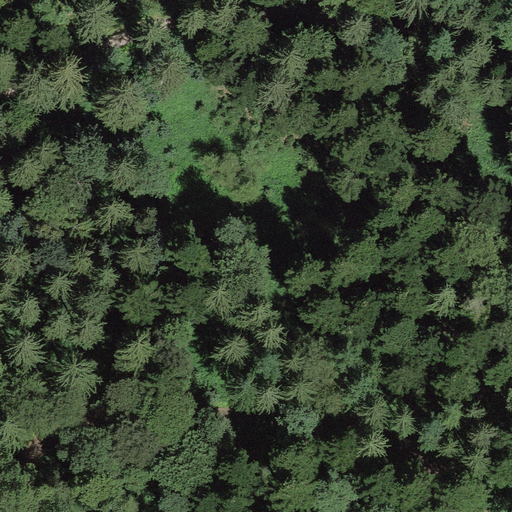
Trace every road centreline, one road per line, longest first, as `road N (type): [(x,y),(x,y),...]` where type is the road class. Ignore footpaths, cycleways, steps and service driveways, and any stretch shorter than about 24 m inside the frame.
road 1 (track): [(479,511),(436,466),(372,433),(156,407),(102,410),(60,426),(20,463),(0,498)]
road 2 (track): [(511,58),(308,14),(253,10),(128,37),(0,94)]
